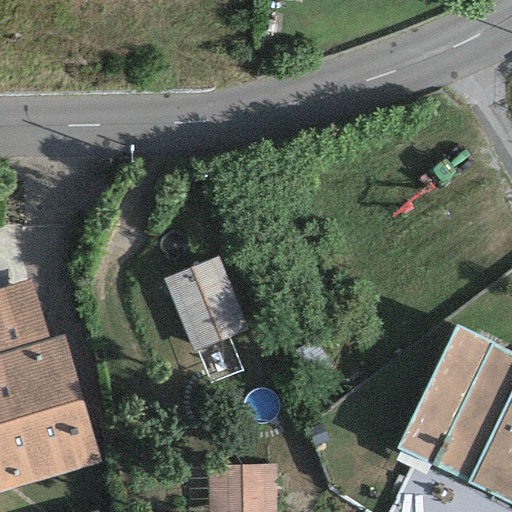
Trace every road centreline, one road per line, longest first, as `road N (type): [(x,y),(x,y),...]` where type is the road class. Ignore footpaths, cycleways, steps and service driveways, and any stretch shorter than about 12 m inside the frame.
road 1 (secondary): [(511,14),(454,46),(250,114),(0,127)]
road 2 (track): [(454,46),(511,159)]
